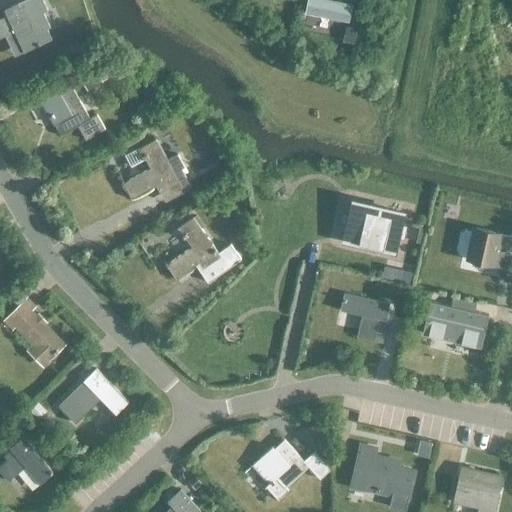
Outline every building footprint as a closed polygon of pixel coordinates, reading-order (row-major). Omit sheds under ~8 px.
[(42,0),(25,0),(20,2),(10,7),(13,13),(0,18),(0,38),(14,32),(25,52),(40,45),(51,40),(45,28),(49,26),(43,12),(47,10),(42,0)] [(353,4),(333,0),(307,0),(305,13),(349,22),(353,4)] [(89,118),(72,87),(60,94),(59,91),(41,101),(54,124),(55,123),(62,135),(77,126),(85,140),(105,129),(96,114),(89,118)] [(134,165),(147,158),(152,167),(124,182),(132,198),(157,185),(160,191),(179,181),(186,177),(182,168),(185,167),(178,154),(167,159),(156,139),(128,154),(134,165)] [(354,201),(345,240),(394,251),(397,237),(404,238),(407,226),(407,225),(400,223),(403,212),(354,201)] [(193,246),(167,264),(178,279),(199,264),(205,272),(202,275),(208,283),(243,259),(232,242),(219,251),(194,217),(179,227),(193,246)] [(460,232),(456,249),(459,254),(467,255),(466,259),(502,267),(506,253),(497,251),(501,234),(473,228),(473,231),(464,229),(460,232)] [(387,314),(389,303),(344,292),(340,309),(362,314),(357,336),(374,340),(380,313),(387,314)] [(26,297),(4,319),(12,327),(15,324),(34,344),(29,349),(43,364),(48,358),(64,343),(33,312),(37,308),(26,297)] [(424,323),(422,332),(480,346),(483,337),(488,314),(430,300),(424,323)] [(97,368),(88,376),(83,380),(84,380),(59,405),(75,421),(101,398),(117,413),(129,401),(97,368)] [(40,483),(54,473),(24,436),(15,444),(19,449),(0,465),(0,470),(9,481),(26,467),(40,483)] [(273,446),(259,459),(254,463),(271,482),(266,486),(278,500),(289,490),(286,487),(309,466),(320,478),(330,469),(314,452),(304,461),(284,440),(275,448),(273,446)] [(376,448),(360,444),(351,486),(366,489),(367,486),(392,492),(399,463),(382,459),(382,457),(378,457),(378,458),(373,457),(376,448)] [(484,511),(493,511),(494,507),(502,476),(467,468),(464,481),(461,480),(457,498),(481,504),(479,511),(484,511)] [(201,511),(181,489),(173,496),(177,501),(163,511),(201,511)]
